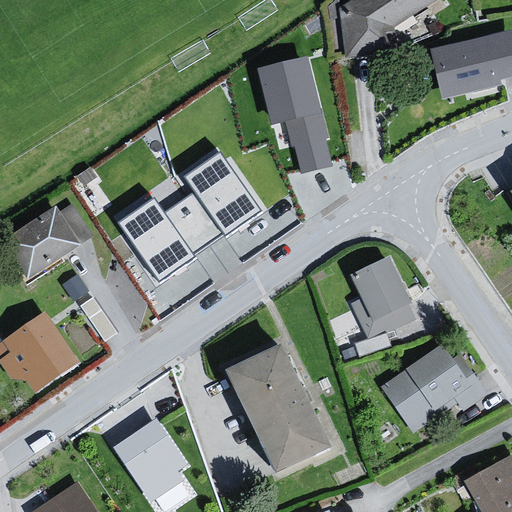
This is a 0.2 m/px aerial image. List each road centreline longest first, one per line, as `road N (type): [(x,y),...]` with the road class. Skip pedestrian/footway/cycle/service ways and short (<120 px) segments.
road 1 (residential): [(393,188),(0,463)]
road 2 (residential): [(393,188),(511,364)]
road 3 (residential): [(511,128),(393,188)]
